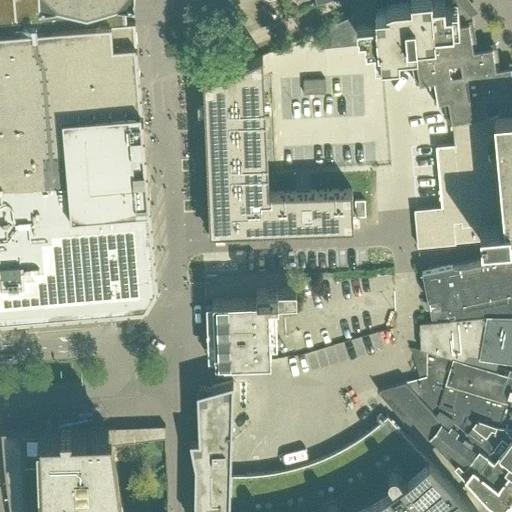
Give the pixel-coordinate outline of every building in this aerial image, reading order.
[(0,0),(0,321),(126,310),(145,309),(158,287),(135,21),(126,22),(123,0),(0,0)] [(286,0),(288,7),(292,5),(295,9),(306,6),(306,2),(313,0),(286,0)] [(388,0),(389,2),(374,4),(319,28),(319,31),(321,46),(360,42),(360,41),(381,39),(381,44),(399,42),(399,41),(415,32),(448,14),(450,13),(467,4),(463,0),(388,0)] [(411,61),(477,48),(472,20),(453,24),(400,52),(400,63),(411,62),(411,61)] [(212,75),(205,135),(209,217),(209,226),(209,230),(215,230),(224,230),(235,229),(353,224),(353,219),(353,209),(352,198),(352,187),(310,189),(295,189),(268,191),(263,74),(262,54),(319,29),(319,28),(251,58),(212,75)] [(429,79),(500,66),(496,45),(477,48),(411,61),(411,62),(415,83),(417,82),(425,81),(430,80),(429,79)] [(443,99),(511,85),(511,63),(500,66),(429,79),(430,80),(433,102),(443,100),(443,99)] [(304,94),(325,93),(325,79),(303,80),(304,94)] [(481,114),(511,110),(511,85),(443,99),(443,100),(447,121),(452,121),(451,119),(481,114)] [(511,110),(481,114),(451,119),(452,121),(453,144),(436,145),(441,205),(414,208),(418,245),(496,238),(497,246),(511,244),(511,110)] [(365,198),(355,199),(355,215),(366,214),(365,198)] [(440,306),(446,305),(449,319),(487,315),(511,315),(511,249),(452,263),(422,269),(426,289),(444,290),(443,295),(438,296),(440,306)] [(214,361),(271,359),(270,358),(268,305),(279,305),(278,300),(296,299),(295,287),(255,288),(255,298),(212,299),(214,361)] [(511,315),(487,315),(449,319),(419,322),(421,349),(463,361),(468,357),(479,358),(480,356),(511,359),(511,315)] [(385,318),(294,344),(298,361),(389,335),(385,318)] [(511,375),(466,362),(463,361),(421,349),(412,346),(420,376),(427,374),(430,385),(436,403),(477,417),(497,424),(511,425),(511,375)] [(442,420),(463,436),(488,455),(511,473),(511,425),(497,424),(477,417),(436,403),(430,385),(427,374),(420,376),(405,380),(416,392),(442,420)] [(193,511),(229,511),(230,473),(231,473),(231,448),(233,448),(233,438),(232,438),(233,379),(211,385),(211,384),(199,382),(199,389),(197,390),(198,438),(190,439),(195,464),(193,511)] [(442,420),(416,392),(405,380),(377,389),(393,407),(408,424),(412,420),(464,476),(472,465),(477,469),(488,455),(463,436),(442,420)] [(476,511),(478,511),(387,414),(386,414),(380,421),(372,426),(364,433),(357,437),(343,446),(329,453),(313,460),(299,464),(284,468),(269,471),(257,472),(244,473),(231,473),(230,473),(229,511),(476,511)] [(144,511),(145,509),(125,509),(110,434),(108,427),(72,428),(71,424),(60,425),(60,428),(1,431),(4,462),(5,479),(6,486),(10,511),(144,511)] [(144,439),(145,439),(166,436),(165,424),(140,425),(144,439)] [(511,496),(511,473),(488,455),(477,469),(511,496)] [(511,496),(477,469),(472,465),(464,476),(485,499),(500,510),(511,496)]
